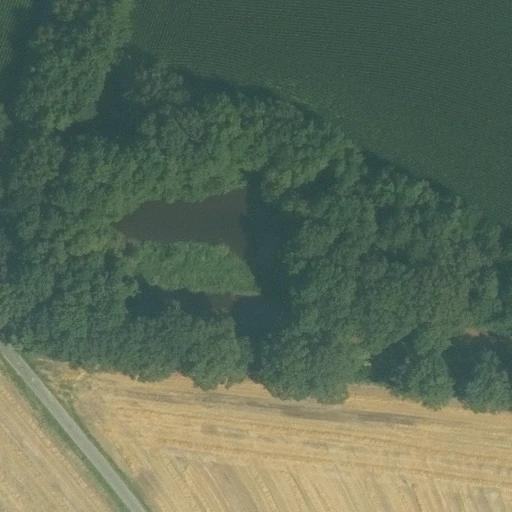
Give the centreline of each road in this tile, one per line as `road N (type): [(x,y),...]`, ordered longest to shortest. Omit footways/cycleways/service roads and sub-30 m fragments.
road 1 (residential): [(0,329),(137,511)]
road 2 (residential): [(47,0),(0,136)]
